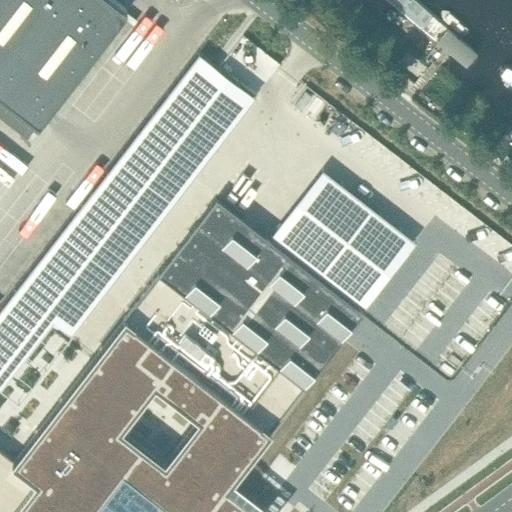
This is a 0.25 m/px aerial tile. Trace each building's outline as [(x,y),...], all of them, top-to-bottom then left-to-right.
[(38,125),(126,11),(126,10),(126,9),(114,0),(0,0),(0,116),(27,138),(37,125),(37,124),(38,125)] [(382,0),(463,58),(470,60),(478,58),(483,50),(483,40),(477,33),(430,0),(382,0)] [(495,79),(499,85),(511,94),(511,60),(510,60),(503,62),(495,73),(495,79)] [(0,511),(232,511),(215,499),(362,309),(216,196),(14,456),(0,445),(0,511)] [(380,212),(331,274),(350,289),(398,226),(380,212)]
